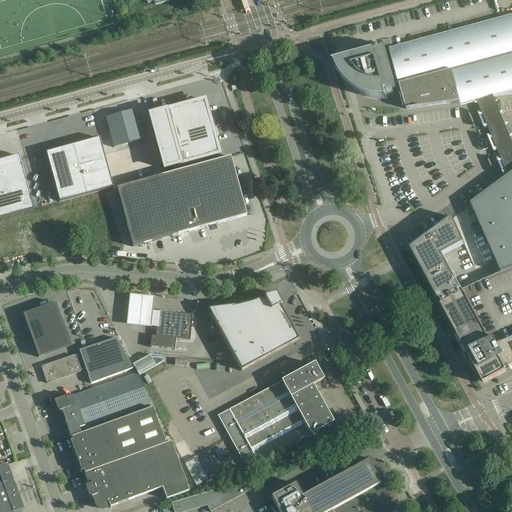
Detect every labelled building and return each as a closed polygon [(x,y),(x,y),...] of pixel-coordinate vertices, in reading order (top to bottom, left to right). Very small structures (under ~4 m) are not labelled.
[(511,15),(389,49),(405,104),(406,110),(462,106),(477,103),(494,98),(511,93),(511,15)] [(361,94),(364,95),(368,97),(372,98),(376,98),(380,99),(384,99),(387,98),(385,92),(396,89),(385,50),(374,53),(374,51),(365,54),(352,57),(335,62),(335,64),(336,65),(337,68),(337,70),(339,72),(340,75),(342,78),(343,79),(345,81),(347,84),(348,85),(351,87),(353,89),(356,91),(358,92),(361,94)] [(510,175),(511,173),(511,140),(494,98),(477,103),(510,175)] [(150,118),(165,172),(219,157),(205,103),(150,118)] [(108,130),(113,149),(143,140),(135,110),(116,116),(105,119),(108,130)] [(100,139),(46,154),(49,167),(59,203),(113,188),(100,139)] [(0,219),(33,210),(19,156),(0,161),(0,219)] [(116,189),(132,248),(246,217),(230,158),(116,189)] [(461,290),(439,300),(442,304),(441,305),(467,354),(470,352),(473,357),(470,359),(482,382),(505,370),(504,368),(508,366),(509,368),(511,366),(511,173),(510,175),(470,204),(501,273),(462,290),(461,290)] [(438,300),(439,300),(461,290),(443,256),(465,245),(453,218),(429,236),(425,234),(416,249),(410,249),(438,300)] [(281,305),(276,294),(275,294),(264,297),(264,300),(236,307),(215,309),(208,310),(211,316),(211,317),(241,372),(298,341),(291,327),(287,328),(284,322),(287,320),(279,306),(281,305)] [(153,300),(127,298),(125,326),(150,328),(153,300)] [(55,303),(23,315),(38,358),(71,346),(55,303)] [(190,341),(192,315),(158,312),(156,337),(152,337),(150,348),(174,351),(175,340),(190,341)] [(300,312),(296,314),(300,322),(304,320),(300,312)] [(80,373),(79,372),(85,369),(91,385),(132,369),(116,339),(79,351),(80,354),(42,368),(47,384),(80,373)] [(136,373),(141,383),(159,374),(154,365),(136,373)] [(312,386),(322,381),(314,365),(218,417),(247,470),(332,423),(312,386)] [(87,433),(85,428),(150,405),(135,375),(58,402),(71,438),(87,433)] [(84,474),(166,445),(152,409),(87,433),(71,438),(84,474)] [(333,446),(342,441),(339,436),(337,431),(327,436),(333,446)] [(13,443),(0,446),(0,453),(15,449),(13,443)] [(103,509),(109,507),(110,509),(111,509),(110,508),(117,505),(162,488),(166,500),(188,492),(170,443),(166,445),(84,474),(89,488),(90,487),(93,497),(91,498),(94,497),(97,506),(97,507),(98,508),(99,509),(101,509),(102,509),(103,509)] [(333,511),(333,510),(380,484),(368,461),(308,494),(301,498),(294,485),(271,497),(279,511),(333,511)] [(17,511),(23,510),(7,465),(0,467),(0,511),(17,511)] [(198,496),(204,507),(207,506),(209,511),(211,511),(264,484),(260,477),(227,487),(198,496)]
